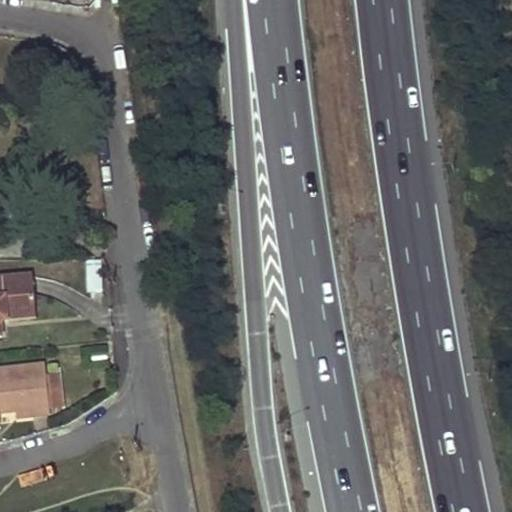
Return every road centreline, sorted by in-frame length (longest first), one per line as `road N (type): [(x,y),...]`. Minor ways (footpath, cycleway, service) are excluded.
road 1 (motorway): [(267,0),(350,511)]
road 2 (motorway): [(461,511),(381,0)]
road 3 (unknown): [(231,0),(260,412),(277,511)]
road 4 (residential): [(159,399),(103,35)]
road 5 (residential): [(0,463),(61,450),(159,399)]
